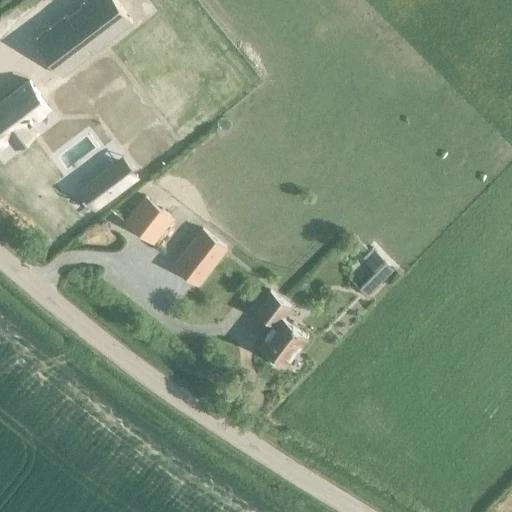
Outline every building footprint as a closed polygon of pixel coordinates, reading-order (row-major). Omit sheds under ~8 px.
[(115,0),(85,0),(33,40),(60,76),(132,21),(115,0)] [(0,143),(8,138),(15,147),(35,131),(28,122),(48,107),(29,81),(0,102),(0,143)] [(117,161),(79,189),(93,208),(131,179),(117,161)] [(122,219),(152,243),(173,217),(143,193),(122,219)] [(202,228),(173,266),(196,284),(225,246),(202,228)] [(384,262),(374,272),(358,288),(365,296),(382,279),(392,269),(384,262)] [(281,317),(289,306),(268,291),(253,310),(274,326),(273,327),(271,326),(264,335),(266,336),(258,347),(272,358),(270,361),(278,368),(280,365),(282,366),(284,364),(283,364),(305,335),(296,328),(296,327),(291,324),(281,317)]
